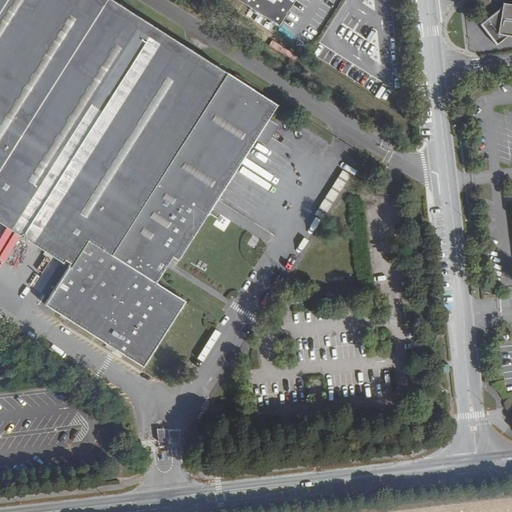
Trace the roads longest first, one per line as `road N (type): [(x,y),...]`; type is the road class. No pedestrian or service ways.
road 1 (unclassified): [(436,68),(476,457)]
road 2 (secondary): [(160,509),(479,471)]
road 3 (secondary): [(476,457),(170,492)]
road 4 (unknown): [(398,361),(292,374),(269,367),(265,353),(264,342),(290,329),(394,324)]
road 5 (unknown): [(198,398),(222,411),(264,416),(362,410),(386,402),(397,386),(398,361)]
road 6 (secondary): [(170,492),(0,511)]
